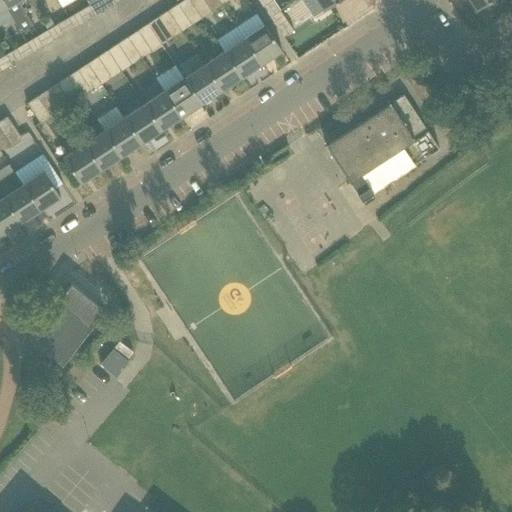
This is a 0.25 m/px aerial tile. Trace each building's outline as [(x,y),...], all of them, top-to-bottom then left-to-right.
[(32,24),(18,0),(1,0),(6,7),(13,18),(12,18),(20,32),(32,24)] [(113,0),(97,0),(89,5),(95,16),(116,3),(113,0)] [(182,0),(178,3),(192,24),(203,17),(192,0),(182,0)] [(204,0),(212,11),(222,4),(219,0),(204,0)] [(258,0),(270,17),(281,10),(274,0),(258,0)] [(301,0),(313,17),(338,0),(301,0)] [(490,0),(470,0),(477,9),(490,0)] [(89,5),(69,17),(75,28),(95,16),(89,5)] [(158,16),(173,37),(182,30),(169,9),(158,16)] [(284,37),(295,30),(281,10),(270,17),(284,37)] [(262,63),(282,50),(265,24),(264,25),(257,13),(237,26),(245,37),(262,63)] [(54,25),(48,29),(54,40),(75,28),(69,17),(54,25)] [(52,21),(50,18),(43,22),(48,29),(54,25),(52,21)] [(163,43),(149,22),(128,36),(142,57),(163,43)] [(44,46),(37,36),(27,42),(33,52),(44,46)] [(142,57),(128,36),(108,49),(122,70),(142,57)] [(245,37),(224,50),(242,76),(262,63),(245,37)] [(6,54),(12,65),(33,52),(27,42),(6,54)] [(98,56),(112,77),(122,70),(108,49),(98,56)] [(224,50),(204,64),(222,90),(242,76),(224,50)] [(0,71),(12,65),(6,54),(0,57),(0,71)] [(196,54),(179,64),(183,72),(200,61),(196,54)] [(78,69),(92,90),(102,83),(88,62),(78,69)] [(204,64),(184,77),(201,103),(222,90),(204,64)] [(157,73),(161,85),(182,77),(178,65),(157,73)] [(67,76),(48,89),(61,110),(81,97),(67,76)] [(184,77),(164,90),(181,116),(201,103),(184,77)] [(61,110),(48,89),(27,102),(41,123),(61,110)] [(164,90),(144,103),(161,130),(181,116),(164,90)] [(357,123),(325,145),(361,199),(394,178),(439,148),(404,94),(390,103),(390,101),(357,123)] [(144,103),(124,117),(141,143),(161,130),(144,103)] [(7,116),(0,120),(0,147),(1,150),(21,137),(7,116)] [(123,117),(104,130),(121,156),(141,143),(124,117),(123,117)] [(104,130),(83,143),(101,169),(121,156),(104,130)] [(21,165),(42,153),(32,136),(11,149),(21,165)] [(63,157),(81,183),(101,169),(83,143),(63,157)] [(43,170),(23,183),(40,209),(61,196),(43,170)] [(0,187),(0,192),(20,223),(40,209),(23,183),(18,175),(17,176),(0,187)] [(0,235),(20,223),(0,192),(0,235)] [(71,284),(28,337),(62,364),(105,310),(71,284)]
